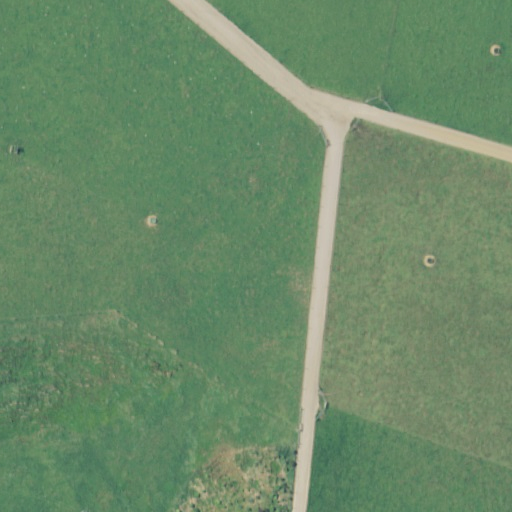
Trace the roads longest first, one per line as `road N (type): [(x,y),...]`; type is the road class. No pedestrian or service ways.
road 1 (track): [(289,511),(331,124)]
road 2 (track): [(185,0),(331,124)]
